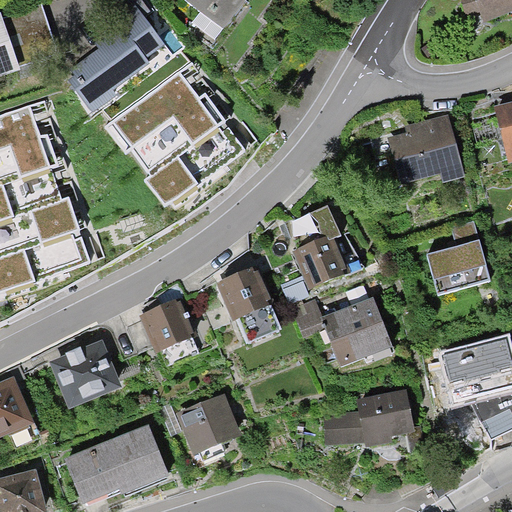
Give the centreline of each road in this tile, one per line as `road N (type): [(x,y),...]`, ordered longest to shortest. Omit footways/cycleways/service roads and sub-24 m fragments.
road 1 (residential): [(0,358),(212,244),(311,150),(367,63)]
road 2 (residential): [(367,63),(426,88),(511,68)]
